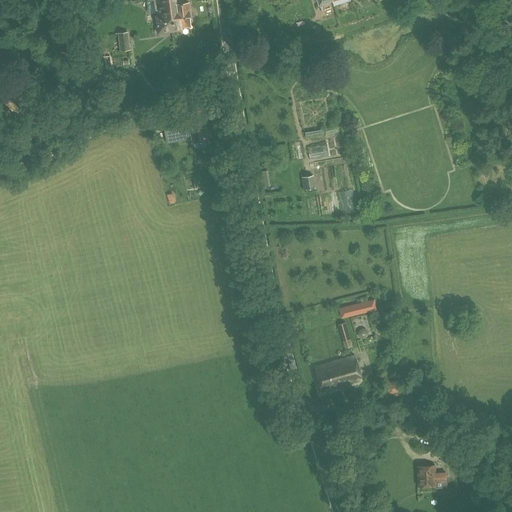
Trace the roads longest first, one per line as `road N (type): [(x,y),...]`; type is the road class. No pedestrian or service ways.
road 1 (tertiary): [(340,511),(276,314),(221,0)]
road 2 (track): [(232,79),(0,172)]
road 3 (track): [(305,406),(511,421)]
